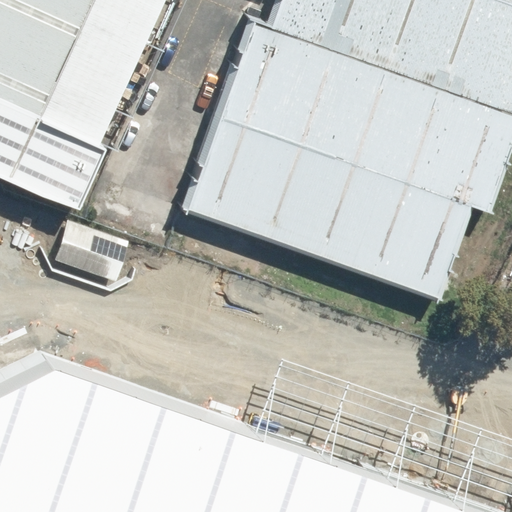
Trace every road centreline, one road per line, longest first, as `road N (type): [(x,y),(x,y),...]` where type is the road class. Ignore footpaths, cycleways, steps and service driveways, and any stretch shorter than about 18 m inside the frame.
road 1 (unknown): [(213,0),(134,191)]
road 2 (unknown): [(57,394),(14,511)]
